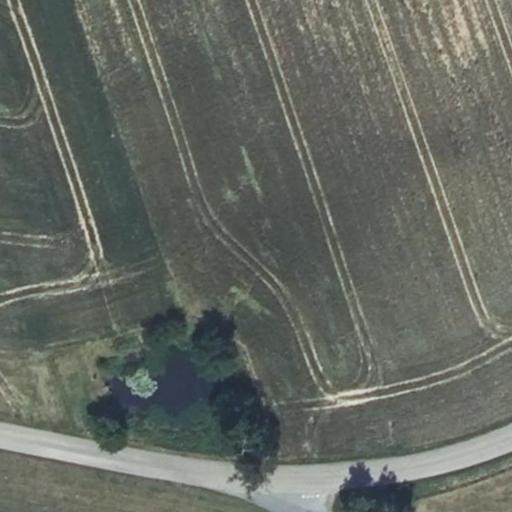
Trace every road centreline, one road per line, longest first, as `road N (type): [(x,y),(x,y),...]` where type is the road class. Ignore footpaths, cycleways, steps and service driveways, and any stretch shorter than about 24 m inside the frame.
road 1 (residential): [(249,488),(388,486),(511,449)]
road 2 (unclassified): [(0,440),(148,470)]
